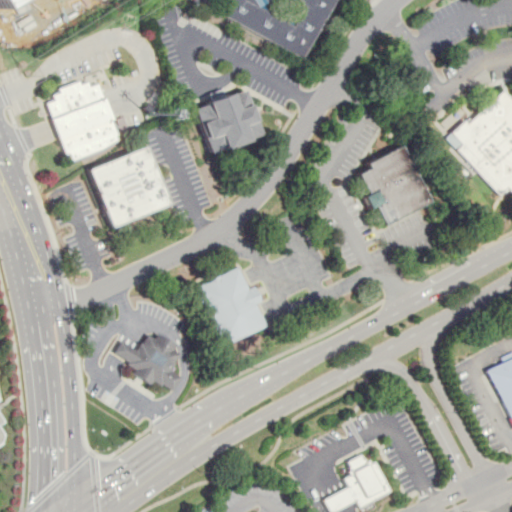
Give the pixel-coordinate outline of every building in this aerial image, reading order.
[(0,0),(14,0),(0,9),(0,0)] [(299,59),(332,0),(223,0),(209,9),(299,59)] [(95,81),(87,84),(85,79),(78,82),(77,79),(54,88),(56,92),(49,95),(51,99),(42,103),(65,161),(119,140),(95,81)] [(207,154),(186,103),(238,82),(259,134),(207,154)] [(453,148),(458,144),(450,134),(462,121),(465,124),(498,93),(506,98),(511,96),(511,97),(511,188),(508,192),(505,187),(496,194),(453,148)] [(141,147),(87,169),(110,225),(164,204),(141,147)] [(355,174),(366,168),(362,166),(395,149),(421,200),(382,220),(373,204),(364,208),(357,195),(364,191),(355,174)] [(188,288),(217,349),(264,327),(252,302),(257,300),(250,285),(244,288),(234,267),(188,288)] [(155,332),(152,337),(146,333),(139,343),(137,342),(133,348),(118,338),(109,353),(124,362),(121,368),(147,384),(150,379),(157,384),(158,382),(169,389),(177,377),(167,370),(177,354),(170,349),(173,344),(155,332)] [(511,426),(484,370),(511,355),(511,426)] [(371,461),(367,463),(366,460),(362,461),(361,458),(359,459),(356,454),(344,460),(347,466),(345,467),(346,470),(344,471),(346,475),(341,478),(346,486),(321,499),(328,511),(330,511),(353,499),(357,506),(387,491),(371,461)]
